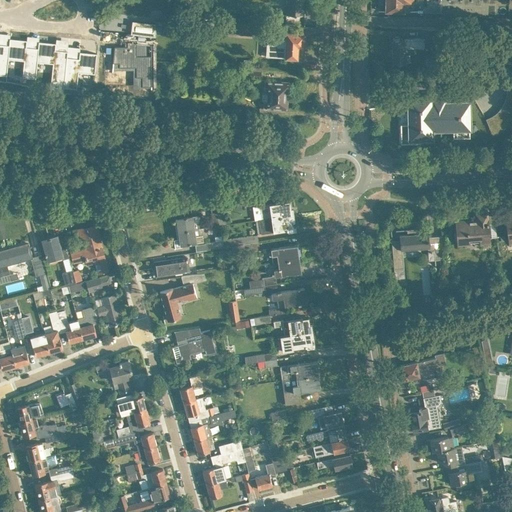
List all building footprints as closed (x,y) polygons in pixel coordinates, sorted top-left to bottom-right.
[(285,0),(286,0),(286,7),(285,14),(296,15),(303,15),(303,0),(285,0)] [(379,0),(379,10),(396,11),(446,12),(447,3),(480,4),(480,2),(489,2),(508,2),(508,0),(379,0)] [(132,21),(131,34),(155,37),(155,34),(168,35),(168,20),(162,20),(155,20),(155,24),(132,21)] [(239,24),(233,24),(230,24),(229,30),(238,32),(238,34),(253,35),(254,25),(239,24)] [(421,41),(439,42),(439,29),(421,29),(421,41)] [(267,37),(266,56),(285,57),(285,58),(287,58),(288,60),(292,60),(293,58),(297,58),(298,46),(301,47),(302,47),(303,47),(303,46),(303,43),(303,41),(305,40),(305,36),(304,35),(304,34),(286,33),(286,38),(267,37)] [(392,40),(392,64),(406,63),(405,47),(415,47),(415,40),(405,40),(400,40),(400,36),(392,36),(392,40)] [(9,45),(8,58),(24,60),(22,77),(35,78),(37,61),(38,48),(26,47),(27,40),(9,38),(9,45)] [(38,48),(37,61),(53,63),(51,80),(64,82),(67,57),(68,51),(55,50),(56,43),(38,41),(38,48)] [(114,47),(112,64),(118,64),(118,68),(135,68),(135,78),(141,78),(141,87),(151,87),(151,57),(136,57),(136,43),(125,42),(125,47),(114,47)] [(0,74),(7,75),(8,58),(9,45),(0,43),(0,74)] [(63,87),(62,91),(76,93),(76,88),(78,72),(94,74),(97,53),(79,51),(79,58),(67,57),(64,82),(63,87)] [(262,66),(249,65),(248,76),(261,77),(262,66)] [(270,80),(260,79),(260,86),(262,86),(262,94),(269,94),(288,96),(289,88),(287,87),(287,82),(277,82),(270,81),(270,80)] [(511,85),(507,86),(507,91),(506,97),(505,102),(502,107),(499,111),(495,115),(491,118),(486,120),(492,136),(500,133),(506,128),(511,123),(511,122),(511,85)] [(262,94),(261,101),(263,101),(263,108),(268,108),(268,107),(286,108),(286,103),(288,103),(288,96),(269,94),(262,94)] [(447,98),(410,99),(412,139),(434,138),(433,126),(437,126),(437,129),(455,128),(455,137),(472,137),(471,116),(466,116),(466,104),(458,104),(458,103),(447,103),(447,98)] [(259,117),(259,110),(247,109),(247,110),(226,109),(226,119),(246,120),(247,116),(259,117)] [(259,205),(262,219),(293,214),(292,209),(291,210),(290,201),(259,205)] [(259,205),(253,206),(254,220),(258,220),(262,219),(259,205)] [(225,210),(218,211),(220,225),(227,224),(225,210)] [(211,212),(213,226),(220,225),(218,211),(211,212)] [(258,220),(261,234),(264,233),(294,228),(292,219),(293,219),(293,214),(262,219),(258,220)] [(476,220),(456,221),(458,245),(489,242),(487,214),(476,214),(476,220)] [(176,232),(199,228),(199,221),(200,221),(199,215),(177,218),(178,224),(175,224),(176,232)] [(87,263),(95,261),(98,273),(108,270),(105,261),(102,248),(99,248),(99,247),(97,248),(91,225),(82,228),(83,232),(79,233),(81,241),(85,240),(87,249),(84,250),(84,252),(78,253),(77,249),(71,251),(74,262),(86,259),(87,263)] [(202,235),(199,228),(176,232),(177,239),(174,239),(175,247),(181,247),(181,244),(203,241),(202,235)] [(392,239),(394,269),(395,278),(404,277),(403,268),(403,263),(401,250),(408,249),(427,248),(427,252),(428,252),(433,252),(434,259),(436,259),(441,258),(443,236),(437,236),(428,237),(428,233),(420,233),(420,229),(420,228),(407,229),(408,234),(407,234),(400,235),(400,239),(392,239)] [(209,249),(219,248),(223,247),(222,240),(221,234),(214,235),(215,240),(208,241),(209,249)] [(259,242),(257,234),(222,240),(223,247),(234,246),(259,242)] [(62,256),(57,235),(42,239),(46,253),(45,253),(45,255),(47,255),(48,260),(62,256)] [(235,252),(260,248),(259,242),(234,246),(235,252)] [(6,250),(0,251),(0,281),(0,282),(10,279),(18,277),(17,272),(9,274),(7,266),(30,259),(32,259),(31,253),(28,243),(10,249),(9,248),(5,249),(6,250)] [(295,244),(270,248),(270,249),(268,249),(269,256),(276,255),(277,261),(297,258),(295,244)] [(153,261),(155,276),(189,271),(187,257),(153,261)] [(275,276),(299,272),(297,258),(277,261),(278,268),(273,269),(274,276),(275,276)] [(68,286),(76,283),(75,281),(72,270),(71,268),(65,270),(66,272),(62,273),(65,284),(65,285),(67,285),(68,286)] [(82,279),(79,268),(72,270),(75,281),(82,279)] [(42,284),(36,286),(37,290),(49,287),(45,273),(40,274),(42,284)] [(206,279),(205,273),(181,276),(194,275),(196,282),(206,279)] [(276,283),(275,276),(274,276),(261,278),(261,279),(249,280),(250,287),(263,285),(276,283)] [(99,277),(86,281),(87,287),(89,291),(102,287),(99,277)] [(68,286),(70,292),(87,287),(86,281),(76,283),(68,286)] [(160,291),(168,320),(181,317),(177,301),(187,299),(187,301),(197,299),(192,283),(173,288),(160,291)] [(264,292),(263,285),(250,287),(243,288),(244,294),(264,292)] [(52,292),(50,287),(32,292),(34,299),(44,297),(43,295),(52,292)] [(279,307),(268,309),(269,314),(285,312),(283,298),(285,297),(286,305),(306,302),(304,287),(271,292),(272,299),(277,298),(279,307)] [(122,322),(115,294),(102,297),(102,298),(95,300),(99,315),(106,313),(110,325),(115,324),(117,324),(117,323),(122,322)] [(9,299),(0,301),(0,309),(11,306),(9,299)] [(236,300),(228,301),(229,311),(237,309),(236,300)] [(77,318),(78,319),(78,321),(83,339),(96,335),(93,323),(97,322),(94,312),(93,306),(82,309),(84,316),(77,318)] [(78,321),(78,319),(67,322),(64,309),(57,311),(61,329),(62,332),(66,331),(69,342),(83,339),(78,321)] [(237,309),(229,311),(231,320),(239,319),(237,309)] [(59,337),(57,330),(61,329),(57,311),(49,313),(54,330),(44,333),(49,352),(63,348),(60,336),(59,337)] [(26,315),(21,317),(21,318),(25,332),(32,330),(29,318),(27,318),(26,315)] [(269,315),(254,317),(254,318),(235,321),(236,327),(270,322),(269,315)] [(284,328),(285,335),(311,331),(311,326),(310,326),(308,317),(283,321),(282,320),(272,321),(273,326),(280,325),(281,329),(284,328)] [(21,318),(11,320),(17,345),(21,344),(19,339),(26,337),(25,332),(21,318)] [(178,344),(172,346),(175,357),(180,356),(182,361),(191,358),(190,354),(205,350),(206,354),(216,352),(210,329),(200,332),(199,327),(175,331),(177,340),(178,344)] [(280,336),(282,350),(306,346),(312,345),(311,335),(312,335),(311,331),(285,335),(280,336)] [(44,333),(32,336),(34,343),(32,344),(35,356),(49,352),(44,333)] [(17,345),(10,347),(12,354),(15,366),(29,362),(26,350),(24,343),(21,344),(17,345)] [(10,347),(0,349),(0,363),(2,369),(15,366),(12,354),(10,347)] [(245,363),(251,362),(260,361),(259,361),(265,360),(277,358),(276,351),(244,356),(245,363)] [(419,376),(420,379),(437,376),(434,364),(445,361),(443,353),(434,355),(435,357),(416,361),(400,365),(403,379),(419,376)] [(485,356),(484,365),(491,366),(492,357),(485,356)] [(265,368),(278,366),(277,358),(265,360),(259,361),(260,361),(260,367),(265,366),(265,368)] [(110,367),(113,376),(116,388),(119,387),(120,392),(131,389),(128,378),(133,376),(128,360),(119,363),(119,364),(110,367)] [(312,361),(280,366),(282,379),(300,377),(316,374),(314,361),(316,361),(316,360),(312,361)] [(300,377),(282,379),(285,404),(300,402),(298,391),(316,389),(318,388),(320,388),(318,388),(316,374),(300,377)] [(191,385),(180,388),(184,402),(195,398),(193,389),(202,386),(199,375),(189,377),(191,383),(191,385)] [(75,383),(69,385),(71,392),(74,398),(80,396),(75,383)] [(433,389),(422,391),(423,398),(424,397),(434,396),(433,389)] [(71,392),(65,394),(69,405),(71,409),(77,408),(75,402),(74,398),(71,392)] [(129,399),(127,394),(109,399),(111,406),(131,401),(132,403),(121,406),(123,415),(134,412),(146,409),(142,395),(129,399)] [(414,419),(411,420),(413,431),(423,430),(428,429),(441,426),(437,405),(439,405),(441,401),(440,395),(434,396),(424,397),(423,398),(425,407),(419,408),(419,411),(412,413),(414,419)] [(214,414),(212,407),(205,409),(202,396),(195,398),(184,402),(187,415),(199,412),(201,418),(214,414)] [(39,402),(16,407),(19,422),(36,418),(45,416),(39,402)] [(331,405),(321,407),(308,411),(310,418),(317,416),(320,428),(343,423),(340,411),(333,412),(331,405)] [(118,436),(140,430),(139,426),(150,423),(146,409),(134,412),(135,414),(133,414),(134,418),(136,418),(137,422),(129,424),(129,425),(116,429),(118,436)] [(284,409),(270,412),(271,419),(286,416),(284,409)] [(211,436),(211,435),(206,436),(204,427),(211,425),(211,423),(216,421),(214,414),(201,418),(202,423),(190,426),(194,440),(211,436)] [(478,419),(480,426),(489,424),(491,433),(496,432),(492,415),(478,419)] [(38,433),(39,437),(44,436),(63,432),(67,431),(65,424),(57,427),(56,424),(46,425),(44,424),(40,425),(38,425),(36,418),(19,422),(23,436),(38,433)] [(445,430),(461,425),(459,419),(443,424),(445,430)] [(307,434),(308,439),(316,437),(318,438),(319,439),(321,439),(322,438),(323,436),(329,434),(330,439),(346,436),(343,425),(307,434)] [(452,435),(466,431),(464,425),(450,429),(452,435)] [(134,443),(135,443),(138,451),(144,449),(156,446),(153,432),(142,435),(140,430),(118,436),(114,438),(116,445),(133,440),(134,443)] [(63,432),(44,436),(46,442),(64,438),(63,432)] [(198,454),(210,451),(208,444),(213,442),(211,436),(194,440),(198,454)] [(427,445),(431,444),(432,451),(461,446),(461,445),(454,446),(452,437),(448,438),(448,436),(426,440),(427,445)] [(497,452),(498,457),(502,456),(501,455),(497,437),(492,439),(495,452),(497,452)] [(313,445),(315,456),(349,449),(346,438),(313,445)] [(221,453),(225,452),(240,448),(237,440),(219,445),(221,453)] [(42,442),(38,443),(25,446),(29,460),(46,456),(42,442)] [(138,451),(140,460),(147,458),(148,463),(160,459),(156,446),(144,449),(138,451)] [(241,448),(248,470),(255,468),(248,446),(241,448)] [(462,452),(461,446),(432,451),(433,456),(437,455),(439,462),(443,461),(444,468),(480,461),(480,460),(457,464),(455,453),(462,452)] [(211,456),(213,463),(227,460),(225,452),(221,453),(211,456)] [(272,456),(276,472),(286,469),(287,469),(286,468),(304,464),(303,458),(285,463),(283,453),(272,456)] [(58,473),(72,469),(71,464),(67,465),(67,464),(48,468),(48,466),(56,464),(57,462),(55,454),(46,456),(29,460),(32,475),(45,472),(45,471),(49,470),(50,475),(58,473)] [(352,465),(350,454),(316,461),(318,467),(334,464),(335,468),(352,465)] [(501,455),(502,456),(505,471),(511,471),(511,457),(501,455)] [(482,470),(480,461),(444,468),(446,478),(450,477),(451,484),(469,481),(467,473),(482,470)] [(272,485),(270,477),(276,475),(272,462),(266,464),(268,473),(255,477),(255,479),(258,489),(272,485)] [(214,467),(203,470),(206,484),(223,479),(221,472),(216,473),(214,467)] [(293,467),(287,469),(286,469),(290,482),(297,480),(293,467)] [(132,472),(126,473),(128,481),(145,476),(148,487),(166,482),(163,468),(143,474),(142,469),(132,472)] [(51,480),(35,484),(38,499),(57,494),(54,481),(74,476),(72,469),(58,473),(50,475),(51,480)] [(253,490),(248,472),(241,474),(230,477),(231,481),(243,479),(246,492),(253,490)] [(226,478),(223,479),(206,484),(210,498),(222,494),(220,488),(228,486),(226,478)] [(151,506),(155,505),(154,500),(170,496),(166,482),(148,487),(151,498),(127,505),(124,493),(116,495),(121,511),(131,511),(144,508),(151,506)] [(494,498),(505,496),(504,486),(492,488),(494,498)] [(41,511),(46,511),(60,509),(59,503),(60,501),(61,499),(60,497),(59,496),(57,496),(57,494),(38,499),(41,511)] [(458,511),(456,500),(449,502),(448,496),(439,498),(438,497),(426,499),(428,511),(458,511)] [(82,508),(80,501),(66,505),(67,511),(76,510),(82,508)] [(92,511),(109,508),(107,501),(82,508),(76,510),(67,511),(92,511)]
